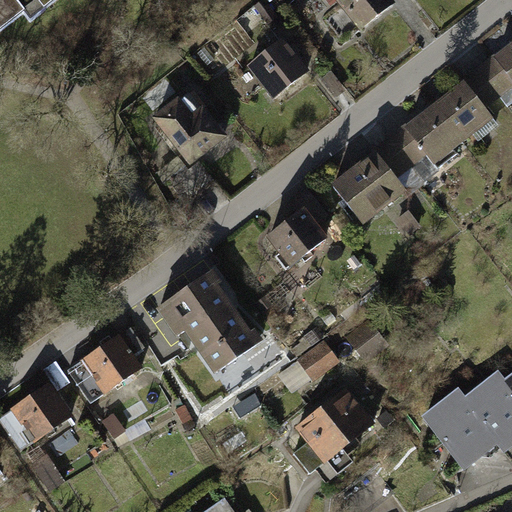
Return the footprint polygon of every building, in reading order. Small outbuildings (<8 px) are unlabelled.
[(0,0),(0,44),(42,9),(52,0),(54,0),(64,12),(78,0),(0,0)] [(391,0),(320,0),(351,42),(397,8),(391,0)] [(293,39),(254,64),(280,107),(320,82),(293,39)] [(511,123),(511,73),(502,61),(471,85),(434,114),(418,127),(451,170),(511,123)] [(197,87),(154,120),(190,167),(233,133),(197,87)] [(447,172),(413,131),(344,189),(379,230),(447,172)] [(344,244),(314,208),(278,238),(308,274),(344,244)] [(275,350),(218,277),(173,311),(231,385),(275,350)] [(384,319),(362,336),(386,365),(408,348),(384,319)] [(133,337),(98,363),(120,394),(156,368),(133,337)] [(341,341),(314,366),(330,383),(357,358),(341,341)] [(483,391),(445,421),(485,472),(503,459),(511,451),(511,381),(489,399),(483,391)] [(60,391),(31,411),(54,445),(83,425),(60,391)] [(358,393),(315,432),(349,468),(392,429),(358,393)] [(0,484),(12,477),(0,457),(0,484)] [(247,511),(238,498),(217,511),(247,511)]
